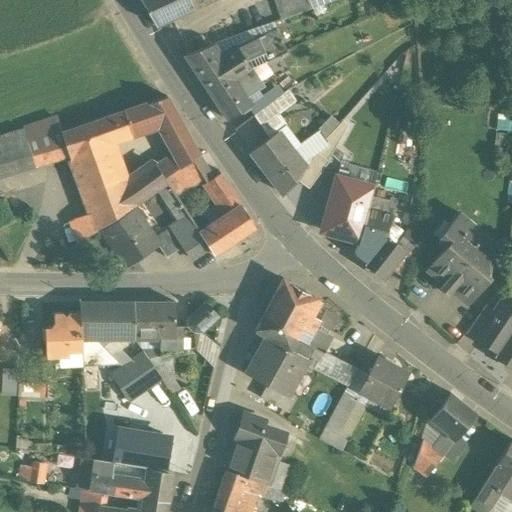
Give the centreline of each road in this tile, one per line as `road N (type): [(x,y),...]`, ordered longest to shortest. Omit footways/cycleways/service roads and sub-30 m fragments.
road 1 (tertiary): [(309,256),(218,144),(129,0)]
road 2 (tertiary): [(511,422),(309,256)]
road 3 (tertiary): [(250,280),(206,287),(0,282)]
road 4 (residential): [(250,280),(199,511)]
